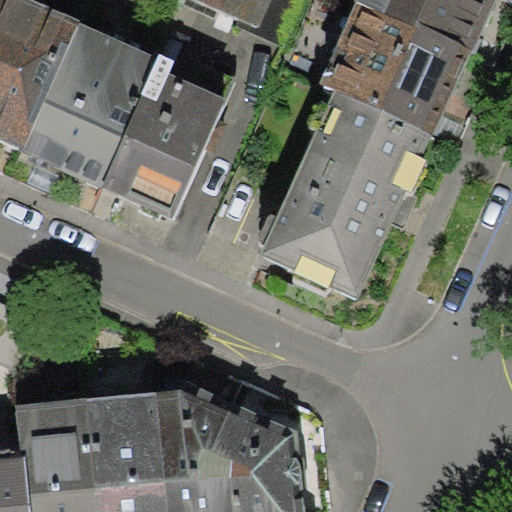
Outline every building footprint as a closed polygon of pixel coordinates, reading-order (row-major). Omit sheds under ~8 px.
[(175,0),(248,33),(247,36),(278,50),(300,0),(175,0)] [(488,0),(358,0),(353,12),(357,14),(461,61),(474,33),(488,0)] [(320,95),(333,100),(425,142),(438,113),(461,61),(357,14),(344,43),(347,44),(353,59),(347,72),(333,77),(329,75),(320,95)] [(25,17),(19,30),(0,21),(0,148),(16,156),(60,59),(70,37),(25,17)] [(148,83),(152,73),(94,48),(84,70),(60,59),(16,156),(47,169),(99,193),(148,83)] [(200,72),(186,77),(177,96),(148,83),(99,193),(130,207),(169,224),(201,153),(208,157),(219,132),(212,129),(231,85),(200,72)] [(414,166),(425,142),(333,100),(259,263),(290,277),(288,288),(320,302),(327,294),(351,305),(390,218),(397,202),(408,203),(422,172),(414,166)] [(0,370),(10,375),(32,327),(0,312),(0,370)] [(229,465),(207,455),(226,414),(179,393),(174,404),(149,406),(159,511),(227,511),(227,502),(233,502),(229,465)] [(159,511),(149,406),(81,413),(91,511),(159,511)] [(16,447),(17,458),(22,511),(91,511),(81,413),(41,417),(44,444),(16,447)] [(295,511),(294,499),(301,493),(298,465),(290,460),(288,442),(244,422),(226,414),(207,455),(229,465),(233,502),(227,502),(227,511),(295,511)] [(0,511),(22,511),(17,458),(0,460),(0,511)]
